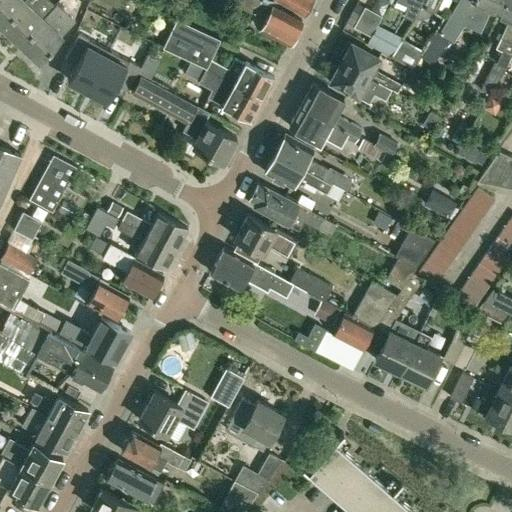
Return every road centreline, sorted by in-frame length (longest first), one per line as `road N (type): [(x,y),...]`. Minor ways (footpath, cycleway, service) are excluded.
road 1 (residential): [(511,469),(178,296)]
road 2 (unclassified): [(223,206),(0,93)]
road 3 (unclassified): [(178,296),(59,511)]
road 4 (unclassified): [(223,206),(331,0)]
